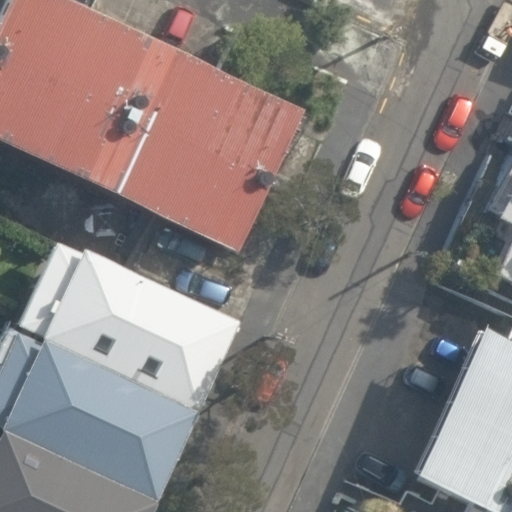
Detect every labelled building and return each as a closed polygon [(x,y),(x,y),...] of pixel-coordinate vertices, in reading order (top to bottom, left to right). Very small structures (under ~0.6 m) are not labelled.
[(40,0),(0,0),(0,151),(221,252),(284,108),(40,0)] [(511,180),(471,268),(511,287),(511,180)] [(220,316),(40,239),(4,322),(184,399),(220,316)] [(511,511),(511,342),(462,320),(394,474),(481,511),(511,511)] [(184,399),(4,322),(0,331),(0,435),(142,496),(184,399)] [(134,511),(142,496),(0,435),(0,511),(134,511)]
